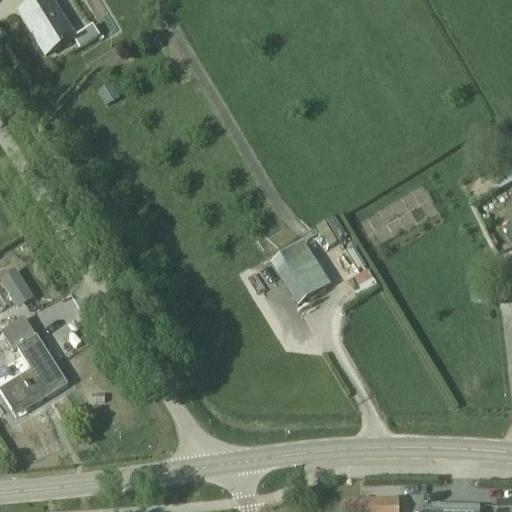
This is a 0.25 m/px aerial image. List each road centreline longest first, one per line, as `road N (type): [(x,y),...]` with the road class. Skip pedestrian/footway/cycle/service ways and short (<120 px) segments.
road 1 (unclassified): [(218,465),(0,138)]
road 2 (secondary): [(218,465),(341,450),(511,453)]
road 3 (secondary): [(0,494),(218,465)]
